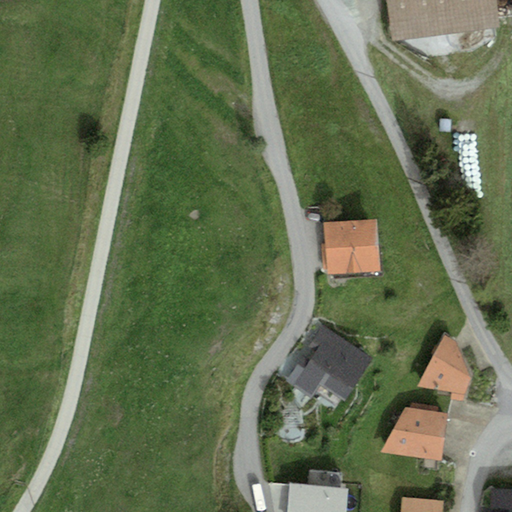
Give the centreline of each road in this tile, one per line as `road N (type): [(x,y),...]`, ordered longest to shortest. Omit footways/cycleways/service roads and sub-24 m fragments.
road 1 (unclassified): [(261,511),(247,422),(255,384),(305,310),(307,285),(253,0)]
road 2 (track): [(150,0),(79,365),(56,444),(22,511)]
road 3 (unclassified): [(318,0),(407,164),(478,329),(511,380)]
